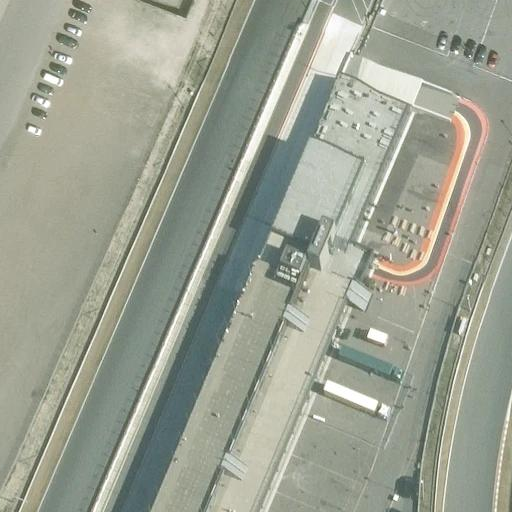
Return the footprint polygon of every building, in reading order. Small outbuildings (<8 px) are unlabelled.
[(511,98),(511,0),(393,0),(379,52),(388,54),(375,96),(494,131),(505,97),(511,98)] [(361,137),(345,130),(326,181),(342,187),(361,137)] [(410,216),(409,221),(385,215),(381,229),(426,240),(431,221),(410,216)] [(263,511),(360,281),(327,267),(316,263),(317,261),(318,259),(318,256),(319,253),(319,251),(318,248),(318,245),(317,243),(316,240),(314,238),(313,236),(311,234),(309,232),(306,231),(304,230),(301,229),(299,228),(296,228),(293,228),(290,228),(288,229),(285,229),(283,231),(280,232),(278,234),(276,236),(275,238),(273,240),(272,243),(261,269),(158,511),(263,511)] [(320,429),(370,449),(431,294),(381,275),(320,429)] [(316,433),(312,442),(359,462),(363,452),(316,433)] [(303,485),(352,507),(368,471),(320,449),(303,485)] [(353,511),(354,510),(296,489),(287,511),(353,511)]
